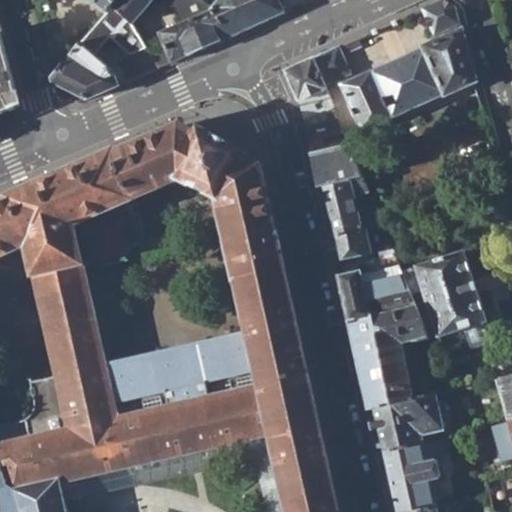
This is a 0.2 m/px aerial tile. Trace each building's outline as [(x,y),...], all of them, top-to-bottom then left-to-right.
[(91,3),(102,14),(109,8),(114,0),(84,0),(90,4),(91,3)] [(207,11),(193,0),(114,0),(109,8),(128,22),(146,0),(158,0),(164,4),(172,25),(153,34),(166,65),(200,49),(221,40),(207,11)] [(214,0),(207,11),(221,40),(279,15),(271,0),(214,0)] [(422,11),(433,37),(461,26),(456,8),(443,1),(422,11)] [(141,51),(128,22),(109,8),(102,14),(50,75),(52,81),(81,102),(136,77),(127,58),(141,51)] [(335,112),(344,133),(360,126),(361,130),(476,80),(463,32),(342,85),(339,79),(351,74),(343,53),(361,46),(357,39),(312,58),(326,89),(335,112)] [(0,106),(17,103),(8,72),(0,43),(0,106)] [(151,71),(141,51),(127,58),(136,77),(151,71)] [(299,100),(326,89),(312,58),(285,70),(299,100)] [(0,114),(18,107),(17,103),(0,106),(0,114)] [(344,133),(335,112),(304,121),(310,142),(344,133)] [(113,153),(112,151),(82,165),(40,183),(9,197),(8,199),(0,202),(0,458),(20,454),(30,485),(59,478),(60,482),(269,431),(287,511),(339,511),(262,164),(243,155),(245,149),(199,127),(197,131),(180,124),(113,153)] [(313,155),(319,185),(360,174),(349,146),(313,155)] [(319,185),(330,236),(367,227),(381,224),(372,202),(359,205),(356,192),(367,189),(360,174),(319,185)] [(330,236),(336,259),(373,251),(367,227),(330,236)] [(339,274),(349,321),(415,306),(411,297),(398,266),(390,244),(381,245),(385,264),(339,274)] [(462,327),(469,349),(490,343),(465,248),(398,266),(411,297),(424,294),(436,334),(462,327)] [(349,321),(369,411),(416,401),(403,346),(429,341),(415,306),(349,321)] [(511,377),(498,382),(510,422),(511,421),(511,377)] [(369,411),(378,454),(423,444),(420,435),(444,430),(436,397),(416,401),(369,411)] [(493,427),(503,462),(511,459),(511,421),(510,422),(493,427)] [(287,511),(269,431),(60,482),(65,501),(252,454),(264,511),(287,511)] [(378,454),(390,511),(411,511),(437,506),(430,479),(437,477),(440,474),(437,465),(434,461),(426,462),(423,444),(378,454)] [(0,511),(67,511),(65,501),(60,482),(59,478),(30,485),(20,454),(0,458),(0,511)] [(411,511),(457,511),(455,502),(437,506),(411,511)]
